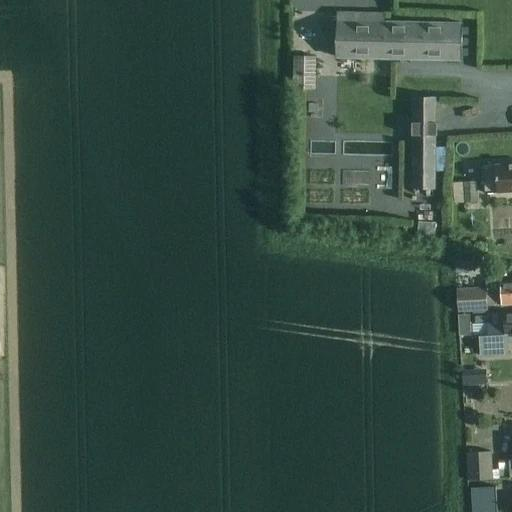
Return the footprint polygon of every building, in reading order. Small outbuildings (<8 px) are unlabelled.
[(337,57),(436,58),(462,59),(462,22),(385,21),(385,14),(337,13),(337,57)] [(293,56),(293,89),(314,90),(315,57),(293,56)] [(434,188),(436,96),(415,96),(414,188),(434,188)] [(511,190),(511,164),(483,166),(485,192),(511,190)] [(464,182),(465,202),(477,202),(476,182),(464,182)] [(457,254),(455,267),(456,267),(455,272),(466,273),(466,268),(471,269),(473,256),(457,254)] [(503,268),(491,269),(492,277),(504,276),(503,268)] [(458,290),(459,311),(488,309),(487,305),(511,303),(511,282),(502,283),(503,292),(488,293),(487,288),(458,290)] [(470,313),(458,314),(459,324),(470,324),(470,313)] [(508,354),(508,341),(511,340),(511,313),(488,315),(489,335),(480,335),(481,356),(508,354)] [(471,369),(461,370),(462,386),(472,385),(471,369)] [(467,452),(469,479),(493,477),(493,470),(491,451),(467,452)] [(499,469),(493,470),(493,477),(493,478),(511,477),(510,461),(499,461),(499,469)] [(498,511),(497,486),(471,487),(472,511),(498,511)]
